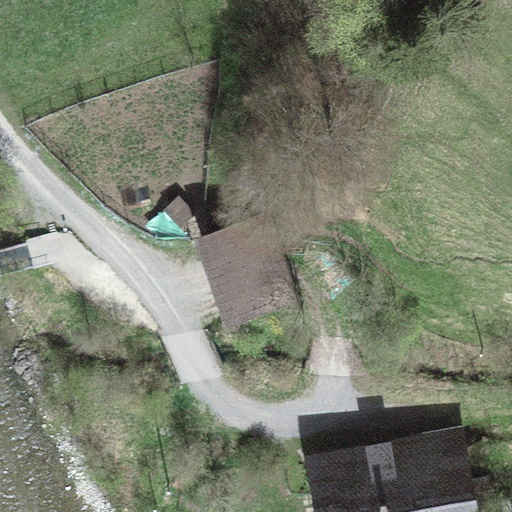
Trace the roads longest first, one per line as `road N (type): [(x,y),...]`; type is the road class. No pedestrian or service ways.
road 1 (track): [(0,126),(121,258),(181,333),(201,377),(236,409),(306,412),(400,400)]
road 2 (track): [(327,409),(333,341),(307,264)]
